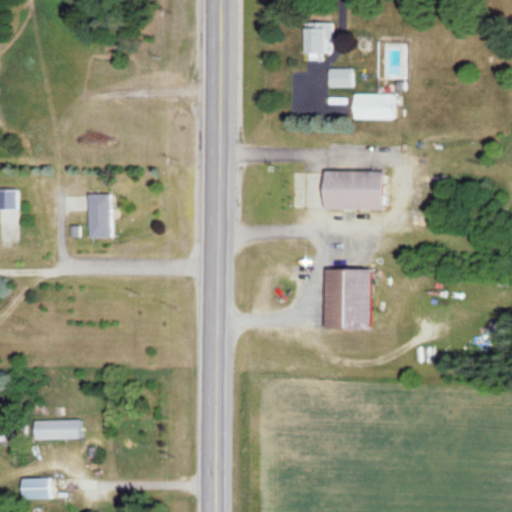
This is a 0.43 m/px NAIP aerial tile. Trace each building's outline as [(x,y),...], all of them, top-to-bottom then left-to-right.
[(306,51),(335,51),(335,23),(306,23),(306,51)] [(331,86),(355,86),(355,69),(331,69),(331,86)] [(396,119),(396,93),(355,93),(355,119),(396,119)] [(324,171),(324,210),(384,210),(384,171),(324,171)] [(18,190),(0,189),(0,209),(18,210),(18,190)] [(111,194),(89,194),(89,238),(111,238),(111,194)] [(325,328),(371,328),(371,269),(325,269),(325,328)] [(34,421),(34,440),(82,440),(82,421),(34,421)] [(0,440),(11,440),(10,429),(0,429),(0,440)] [(22,479),(22,499),(50,500),(50,479),(22,479)]
